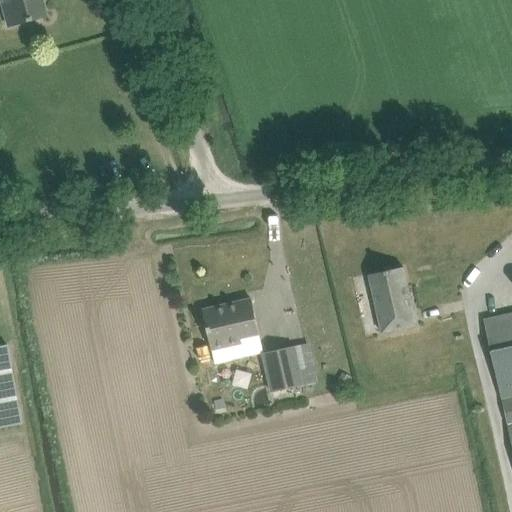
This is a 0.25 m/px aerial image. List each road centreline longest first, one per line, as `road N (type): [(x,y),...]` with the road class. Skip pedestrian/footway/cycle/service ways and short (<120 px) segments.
road 1 (unclassified): [(207,193),(511,161)]
road 2 (unclassified): [(0,219),(207,193)]
road 3 (unclassified): [(207,193),(140,0)]
